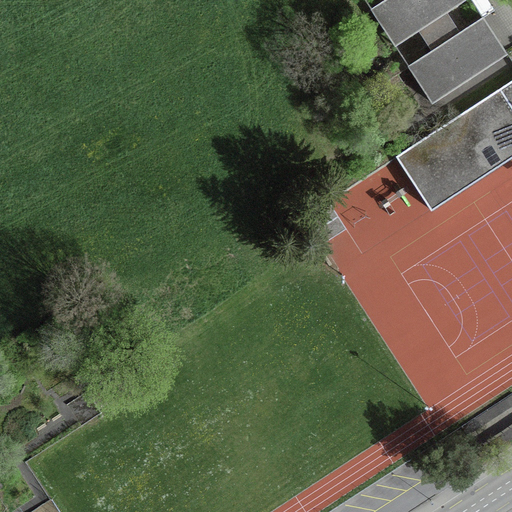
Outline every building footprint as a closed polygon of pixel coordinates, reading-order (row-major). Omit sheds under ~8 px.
[(385,0),(369,11),(393,47),(417,32),(431,52),(406,68),(430,105),(506,56),(482,19),(458,34),(444,14),(466,0),(385,0)] [(511,0),(510,0),(503,5),(511,19),(511,0)] [(397,121),(416,109),(395,75),(377,88),(397,121)] [(429,212),(511,158),(511,81),(394,158),(429,212)] [(86,394),(66,407),(80,428),(99,415),(86,394)] [(460,429),(465,438),(511,406),(511,396),(511,395),(460,429)] [(511,427),(475,452),(480,461),(511,439),(511,427)]
